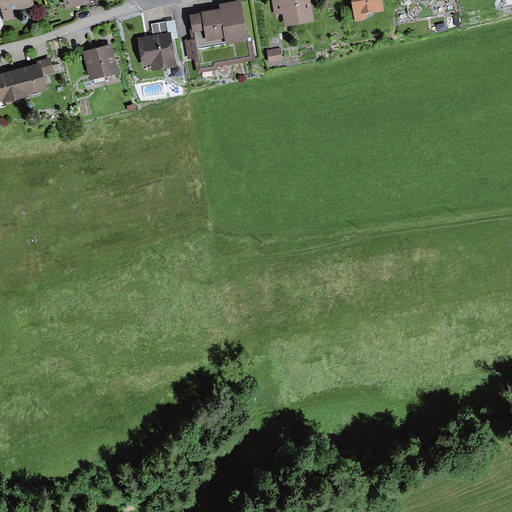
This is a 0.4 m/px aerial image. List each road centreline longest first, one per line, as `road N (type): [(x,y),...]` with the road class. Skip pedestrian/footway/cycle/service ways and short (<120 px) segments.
road 1 (track): [(511,217),(227,261)]
road 2 (unclassified): [(147,0),(0,48)]
